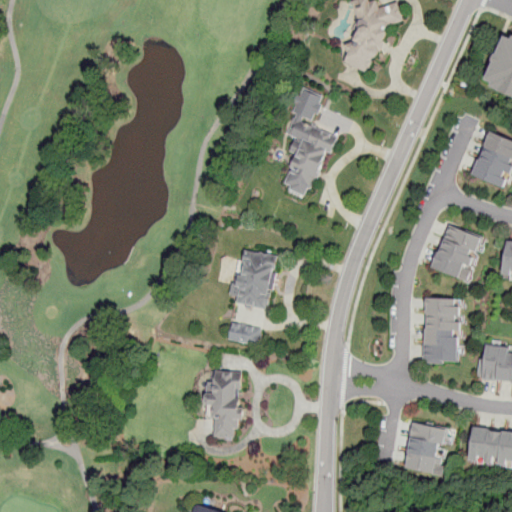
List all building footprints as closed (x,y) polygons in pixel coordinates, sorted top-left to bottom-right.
[(391,22),(399,25),(404,13),(369,0),(366,0),(343,62),(372,73),(391,22)] [(511,37),(507,35),(487,79),(494,82),(492,86),(511,95),(511,37)] [(339,136),(303,120),(305,116),(314,120),(317,112),(320,114),(324,104),(321,103),(324,95),(305,87),(294,112),(299,114),(297,118),(296,117),(289,133),(297,137),(291,150),(298,154),(286,183),(292,185),(291,189),(306,195),(309,187),(312,188),(329,151),(333,153),(339,136)] [(511,177),(511,139),(493,132),(474,176),(507,190),(511,177)] [(434,269),(469,283),(486,239),(451,225),(434,269)] [(234,304),(271,311),(281,257),(245,249),(234,304)] [(427,299),(427,364),(461,364),(462,299),(427,299)] [(230,339),(260,347),(265,329),(235,321),(230,339)] [(511,347),(484,344),(480,378),(511,382),(511,347)] [(245,372),(215,370),(214,382),(209,381),(207,418),(216,418),(215,437),(241,438),(245,372)] [(415,422),(406,468),(444,475),(447,456),(440,455),(442,444),(448,445),(451,428),(415,422)] [(511,432),(475,427),(471,462),(510,467),(511,460),(511,432)] [(227,511),(198,503),(195,511),(227,511)]
